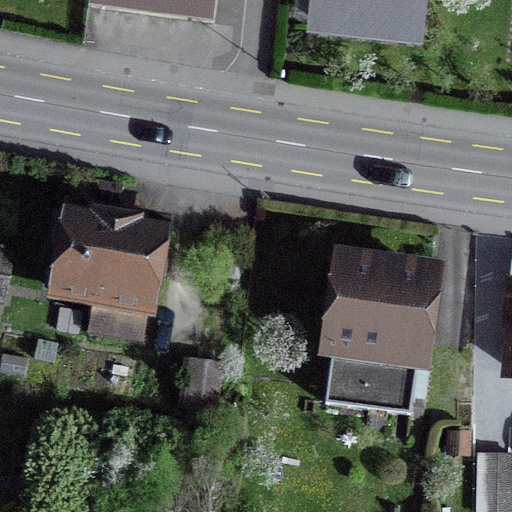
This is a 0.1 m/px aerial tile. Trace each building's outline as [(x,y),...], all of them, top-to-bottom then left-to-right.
[(122,0),(200,10),(200,0),(122,0)] [(318,0),(315,27),(410,37),(414,0),(318,0)] [(46,248),(61,251),(53,296),(92,302),(87,333),(138,343),(160,228),(68,211),(67,219),(52,216),(46,248)] [(511,266),(509,267),(503,322),(511,323),(511,368),(511,374),(511,266)] [(416,360),(429,280),(339,268),(328,348),(329,348),(321,407),(406,419),(415,360),(416,360)] [(211,415),(217,367),(187,363),(181,412),(211,415)] [(474,511),(510,511),(511,459),(476,458),(474,511)]
